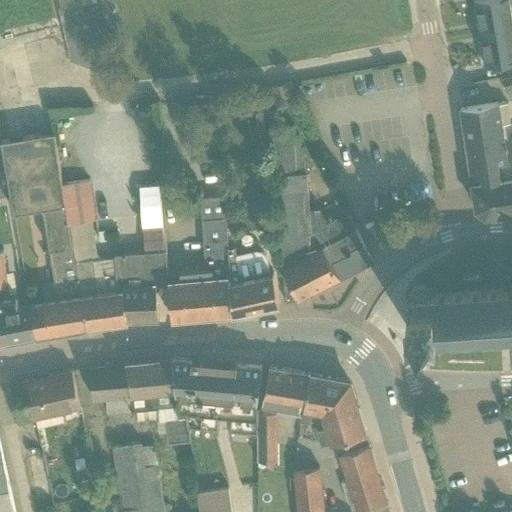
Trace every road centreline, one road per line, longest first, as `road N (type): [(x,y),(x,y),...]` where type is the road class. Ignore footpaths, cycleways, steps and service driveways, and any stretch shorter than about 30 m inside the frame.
road 1 (secondary): [(0,362),(160,338),(336,336)]
road 2 (residential): [(455,234),(423,0)]
road 3 (tertiary): [(455,234),(401,257),(336,336)]
road 4 (tertiary): [(381,391),(511,381)]
road 5 (secondary): [(381,391),(416,511)]
